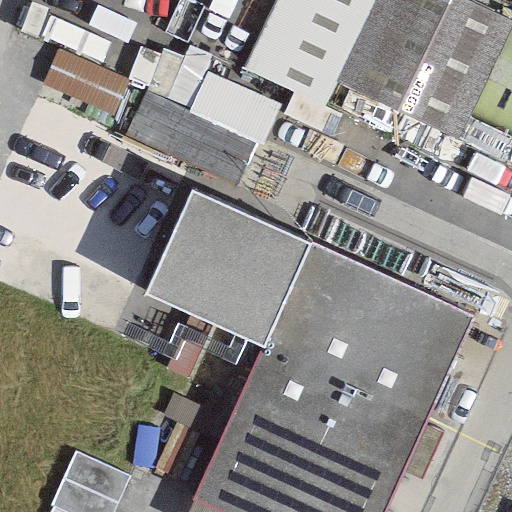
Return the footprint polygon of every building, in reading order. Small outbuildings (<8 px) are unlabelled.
[(278,0),(248,66),(329,103),(339,81),(375,0),(278,0)] [(473,111),(511,25),(511,18),(470,0),(375,0),(339,81),(461,136),(473,111)] [(511,25),(473,111),(511,129),(511,25)] [(182,47),(138,131),(238,184),(283,100),(182,47)] [(69,63),(60,80),(106,103),(121,73),(96,62),(91,73),(69,63)] [(259,349),(193,495),(197,497),(230,511),(383,511),(403,470),(425,422),(474,315),(192,187),(142,296),(259,349)] [(444,431),(425,422),(403,470),(423,479),(444,431)] [(115,511),(133,465),(75,444),(49,511),(115,511)] [(230,511),(197,497),(190,511),(230,511)]
